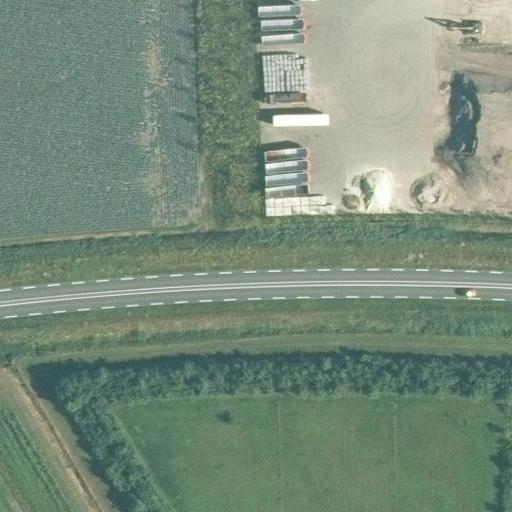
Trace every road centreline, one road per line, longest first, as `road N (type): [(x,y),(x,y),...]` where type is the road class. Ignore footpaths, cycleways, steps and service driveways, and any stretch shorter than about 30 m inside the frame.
road 1 (secondary): [(0,306),(251,284),(511,287)]
road 2 (unknown): [(417,0),(389,205)]
